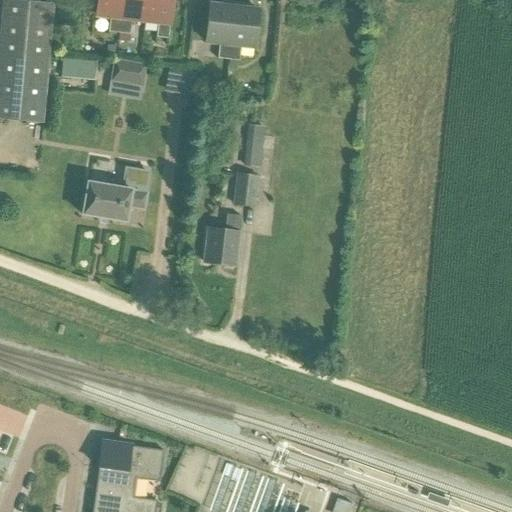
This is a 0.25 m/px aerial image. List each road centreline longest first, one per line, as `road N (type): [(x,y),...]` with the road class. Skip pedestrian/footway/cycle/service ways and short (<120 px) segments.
road 1 (track): [(0,263),(511,446)]
road 2 (residential): [(5,511),(31,442),(42,433),(79,446),(72,511)]
